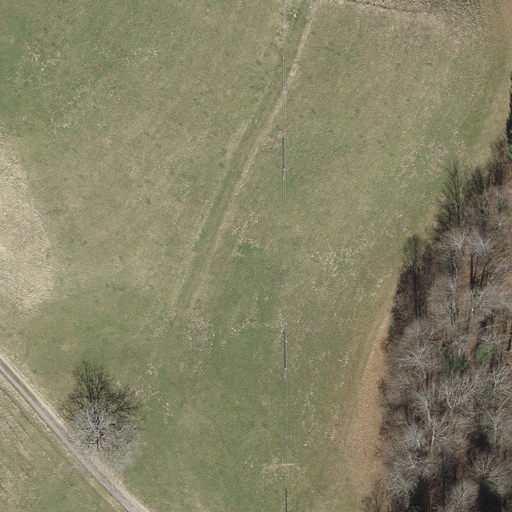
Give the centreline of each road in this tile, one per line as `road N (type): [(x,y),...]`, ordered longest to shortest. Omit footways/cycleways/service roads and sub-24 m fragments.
road 1 (track): [(301,0),(278,85),(167,345),(164,414),(191,511)]
road 2 (track): [(139,511),(0,362)]
